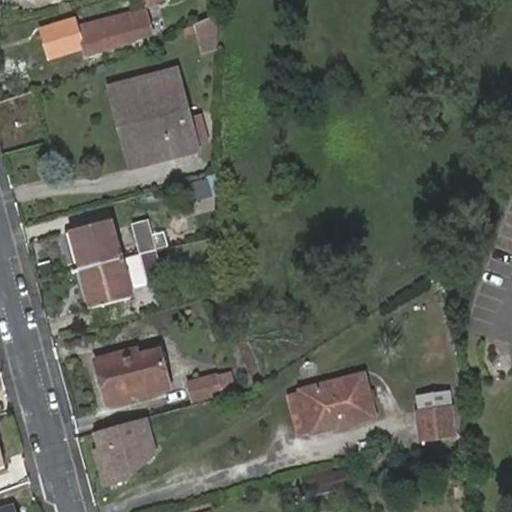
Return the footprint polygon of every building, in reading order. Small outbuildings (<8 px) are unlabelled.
[(123,47),(138,40),(130,14),(107,21),(109,31),(81,39),(87,58),(123,47)] [(217,17),(198,25),(204,53),(219,49),(217,38),(217,17)] [(178,74),(123,88),(130,118),(135,117),(139,137),(135,138),(139,156),(171,149),(173,157),(192,153),(180,106),(186,104),(178,74)] [(123,88),(113,91),(132,168),(173,157),(171,149),(139,156),(135,138),(139,137),(135,117),(130,118),(123,88)] [(12,143),(45,134),(36,99),(3,109),(12,143)] [(82,267),(120,256),(109,218),(71,228),(82,267)] [(139,250),(155,246),(148,218),(132,222),(139,250)] [(73,269),(82,267),(71,228),(63,231),(73,269)] [(165,279),(155,246),(139,250),(148,284),(165,279)] [(130,297),(120,256),(82,267),(93,307),(130,297)] [(93,307),(82,267),(73,269),(85,310),(93,307)] [(96,362),(107,405),(169,389),(160,352),(118,363),(117,356),(96,362)] [(189,383),(194,400),(220,393),(215,377),(189,383)] [(306,438),(367,423),(357,380),(296,396),(306,438)] [(414,442),(453,442),(453,394),(414,394),(414,442)] [(296,396),(285,398),(295,440),(306,438),(296,396)] [(155,453),(145,419),(95,434),(100,449),(95,450),(106,487),(124,481),(155,453)] [(95,434),(91,435),(95,450),(100,449),(95,434)] [(332,473),(303,480),(305,485),(334,478),(332,473)] [(334,478),(305,485),(308,500),(337,492),(334,478)]
